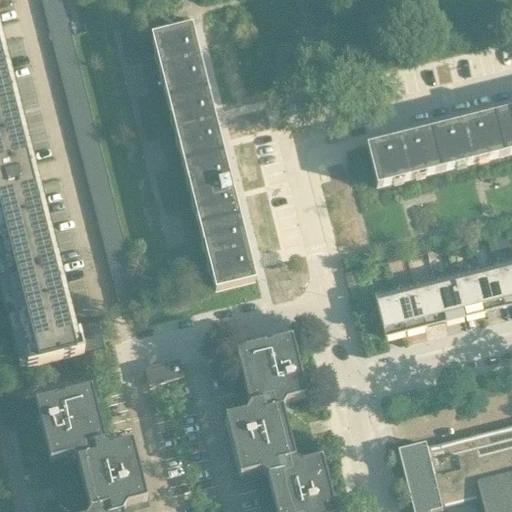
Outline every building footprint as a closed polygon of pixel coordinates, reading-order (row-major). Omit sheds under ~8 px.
[(42,0),(94,209),(114,204),(63,0),(42,0)] [(160,38),(155,39),(151,40),(166,104),(206,94),(190,30),(160,38)] [(0,265),(21,351),(27,371),(83,356),(78,337),(76,338),(28,148),(22,150),(0,61),(0,265)] [(206,94),(166,104),(183,168),(222,157),(206,94)] [(511,113),(494,119),(504,158),(511,156),(511,113)] [(494,119),(454,128),(431,134),(441,174),(504,158),(494,119)] [(431,134),(392,144),(366,151),(376,190),(441,174),(431,134)] [(222,157),(183,168),(198,231),(238,221),(222,157)] [(238,221),(198,231),(214,295),(254,285),(238,221)] [(494,239),(486,241),(489,253),(497,251),(494,239)] [(511,262),(493,268),(504,311),(511,308),(511,262)] [(493,268),(473,273),(484,316),(504,311),(493,268)] [(473,273),(453,278),(464,321),(484,316),(473,273)] [(453,278),(433,283),(444,326),(464,321),(453,278)] [(433,283),(413,288),(424,331),(444,326),(433,283)] [(413,288),(393,293),(404,336),(424,331),(413,288)] [(373,298),(383,335),(384,341),(404,336),(393,293),(373,298)] [(262,348),(235,355),(242,383),(298,369),(291,341),(270,346),(271,348),(263,350),(262,348)] [(179,363),(144,372),(148,389),(165,385),(183,381),(179,363)] [(245,416),(224,421),(232,451),(288,437),(281,411),(275,413),(273,403),(284,401),(285,405),(306,400),(298,369),(242,383),(249,410),(255,408),(257,418),(246,421),(245,416)] [(35,405),(42,433),(98,419),(91,391),(63,398),(63,400),(56,402),(55,400),(35,405)] [(83,461),(77,463),(83,488),(139,475),(131,445),(111,450),(112,454),(101,457),(98,448),(105,446),(98,419),(42,433),(50,464),(70,459),(69,455),(81,452),(83,461)] [(411,511),(440,511),(438,502),(450,499),(451,503),(467,499),(466,495),(477,492),(482,511),(511,511),(511,430),(426,452),(424,446),(397,453),(411,511)] [(288,437),(232,451),(239,481),(260,475),(259,471),(270,468),(272,478),(266,479),(272,505),(328,491),(321,461),(300,466),(302,471),(290,474),(288,464),(294,463),(288,437)] [(139,475),(83,488),(88,511),(114,511),(113,507),(125,505),(126,509),(146,504),(139,475)] [(333,511),(328,491),(272,505),(274,511),(333,511)]
